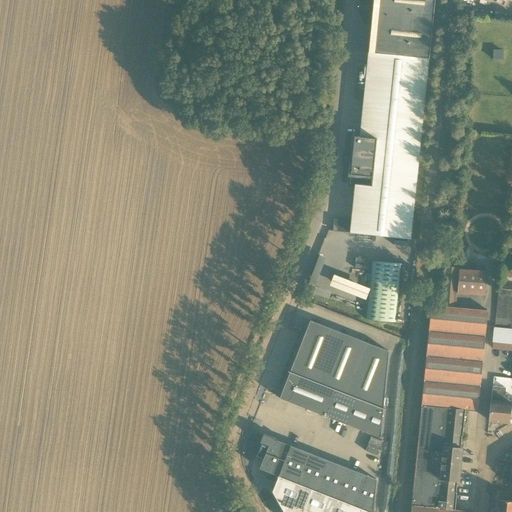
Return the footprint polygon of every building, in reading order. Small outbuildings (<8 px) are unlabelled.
[(410,239),(433,0),(372,0),(358,137),(353,136),(348,184),(354,184),(349,233),(410,239)] [(503,59),(504,50),(493,49),(493,59),(503,59)] [(314,286),(312,292),(329,297),(332,289),(316,285),(318,278),(319,278),(325,255),(318,253),(309,284),(314,286)] [(395,324),(401,263),(373,260),(367,321),(395,324)] [(511,268),(511,265),(504,265),(503,277),(511,278),(511,268)] [(486,274),(445,270),(441,308),(455,309),(456,294),(484,297),(486,274)] [(329,284),(366,298),(370,286),(334,272),(329,284)] [(511,286),(500,285),(495,330),(493,343),(511,345),(511,286)] [(431,306),(428,333),(484,338),(487,312),(455,309),(441,308),(431,306)] [(388,355),(309,324),(279,400),(379,439),(388,355)] [(428,333),(426,358),(482,363),(484,338),(428,333)] [(495,357),(495,376),(511,377),(511,358),(495,357)] [(426,358),(424,383),(479,388),(482,363),(426,358)] [(424,383),(421,407),(465,411),(477,412),(479,388),(424,383)] [(490,400),(487,420),(508,423),(508,421),(511,421),(511,415),(508,415),(510,402),(506,402),(507,395),(504,394),(505,389),(493,387),(491,400),(490,400)] [(421,407),(412,508),(454,510),(465,411),(421,407)] [(264,436),(256,456),(263,459),(259,469),(277,476),(367,511),(372,511),(376,482),(264,436)] [(301,511),(303,510),(307,511),(367,511),(277,476),(272,492),(283,511),(301,511)] [(511,511),(511,501),(496,500),(494,511),(511,511)]
